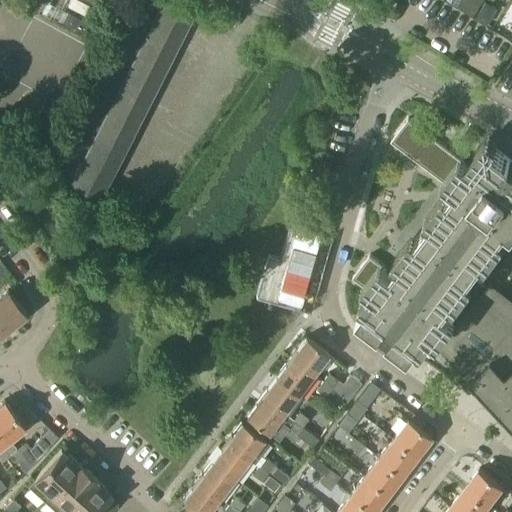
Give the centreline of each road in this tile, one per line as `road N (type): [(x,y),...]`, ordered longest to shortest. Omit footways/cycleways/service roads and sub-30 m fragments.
road 1 (residential): [(455,432),(329,326),(326,290),(393,59)]
road 2 (residential): [(8,360),(144,495)]
road 3 (residential): [(8,360),(51,314),(37,270),(0,223)]
road 4 (tertiary): [(511,122),(393,59)]
road 5 (tertiary): [(393,59),(285,0)]
